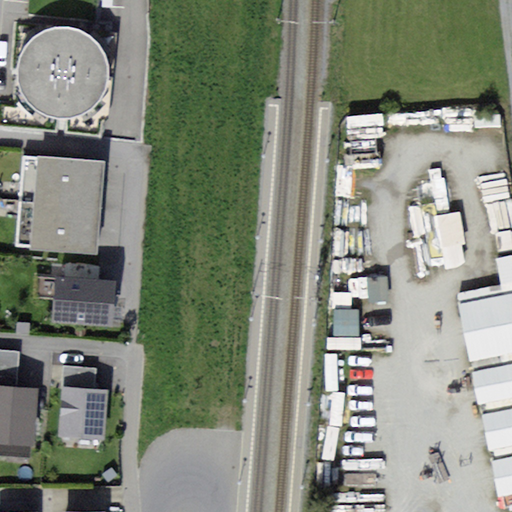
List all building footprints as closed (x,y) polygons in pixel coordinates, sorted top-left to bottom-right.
[(15,72),(16,87),(22,99),(30,110),(42,117),(55,121),(69,120),(82,116),(93,108),(101,98),(106,84),(107,69),(103,55),(94,43),(82,34),(68,30),(53,30),(39,35),(27,44),(19,57),(15,72)] [(108,160),(38,154),(29,245),(100,251),(108,160)] [(504,285),(461,293),(489,450),(511,445),(511,254),(499,257),(504,285)] [(116,289),(58,287),(56,328),(114,330),(116,289)] [(361,336),(361,309),(337,309),(337,336),(361,336)] [(41,395),(0,393),(0,450),(38,452),(41,395)] [(109,395),(65,393),(62,443),(107,445),(109,395)] [(511,493),(511,454),(494,456),(499,495),(511,493)] [(0,506),(0,508),(29,507),(28,493),(0,493),(0,506)]
